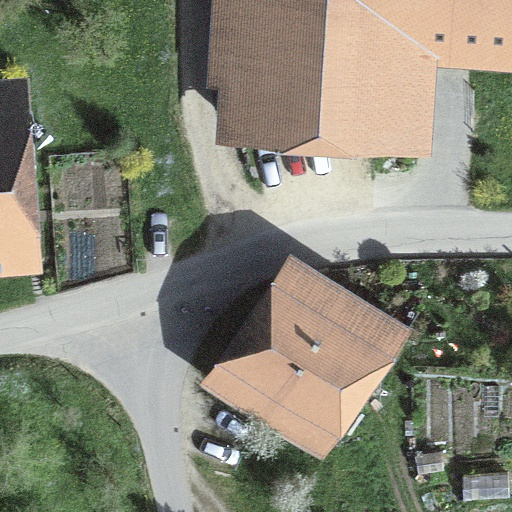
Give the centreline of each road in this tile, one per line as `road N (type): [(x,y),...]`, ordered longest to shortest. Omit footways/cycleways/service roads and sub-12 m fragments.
road 1 (unclassified): [(125,296),(303,248),(511,232)]
road 2 (track): [(190,0),(192,71),(238,262)]
road 3 (unclassified): [(125,296),(176,511)]
road 4 (unclassified): [(0,329),(125,296)]
